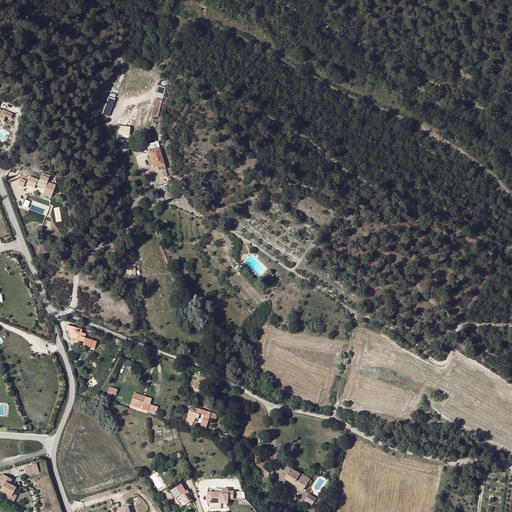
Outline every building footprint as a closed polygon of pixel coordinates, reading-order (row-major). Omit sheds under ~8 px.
[(159,86),(156,99),(162,100),(165,88),(159,86)] [(115,100),(108,97),(101,114),(108,117),(115,100)] [(158,117),(162,100),(156,99),(152,115),(158,117)] [(0,121),(3,122),(6,117),(11,119),(13,115),(2,110),(0,113),(0,121)] [(127,128),(119,127),(120,125),(116,125),(115,132),(127,133),(128,133),(128,129),(127,129),(127,128)] [(158,184),(168,181),(167,177),(167,175),(168,175),(157,140),(151,142),(150,139),(145,140),(158,184)] [(39,179),(30,176),(27,183),(35,186),(35,184),(45,188),(49,179),(41,176),(39,179)] [(24,187),(27,180),(21,177),(18,185),(24,187)] [(24,187),(32,193),(35,189),(27,183),(24,187)] [(385,198),(383,201),(405,215),(407,212),(385,198)] [(81,333),(82,330),(67,326),(66,331),(72,332),(70,338),(83,342),(84,342),(85,339),(86,335),(81,333)] [(97,342),(85,339),(84,342),(83,342),(82,346),(95,349),(97,342)] [(130,404),(148,410),(150,404),(151,398),(134,393),(130,404)] [(157,407),(150,404),(148,410),(155,413),(157,407)] [(211,413),(199,408),(198,410),(197,413),(190,411),(186,422),(196,426),(197,422),(201,423),(200,427),(206,429),(209,421),(206,420),(207,417),(210,418),(211,413)] [(310,479),(302,473),(301,475),(291,469),(286,476),(290,480),(294,482),(293,484),(303,490),(308,483),(310,479)] [(0,480),(0,485),(2,486),(0,489),(0,490),(7,494),(11,496),(9,500),(13,502),(17,495),(13,493),(15,487),(8,483),(11,479),(3,475),(0,480)] [(192,501),(181,484),(170,492),(181,508),(192,501)] [(207,493),(207,504),(228,504),(229,500),(234,500),(234,492),(229,492),(229,490),(222,490),(221,493),(207,493)] [(316,498),(309,494),(304,501),(312,505),(316,498)]
